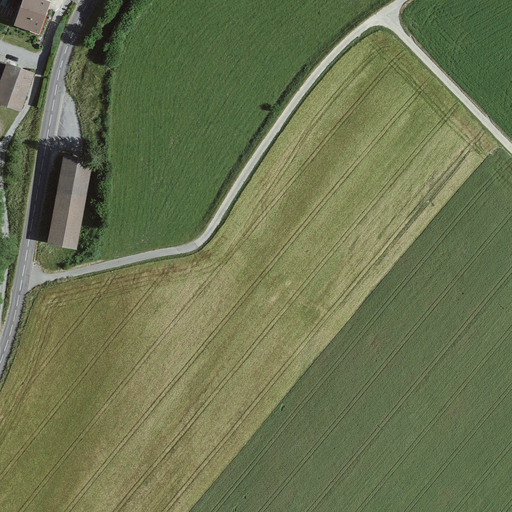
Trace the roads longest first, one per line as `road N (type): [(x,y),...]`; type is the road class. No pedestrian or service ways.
road 1 (track): [(27,280),(204,241),(298,94),(405,0)]
road 2 (tertiary): [(0,360),(27,280),(75,21),(87,0)]
road 3 (track): [(382,14),(511,144)]
